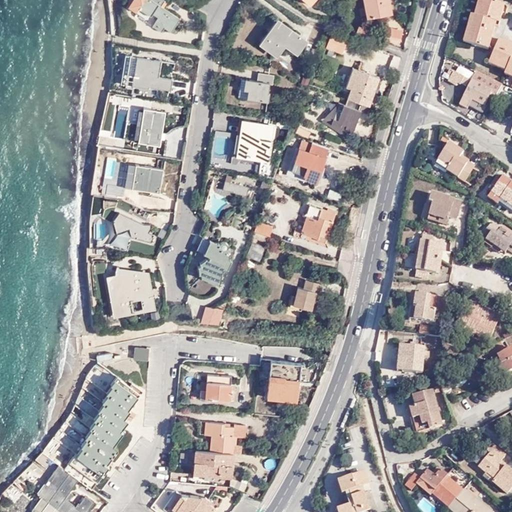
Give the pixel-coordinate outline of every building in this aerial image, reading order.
[(162,0),(151,0),(151,1),(149,0),(133,0),(129,8),(138,14),(141,11),(152,19),(154,16),(161,20),(155,28),(163,35),(168,30),(173,33),(183,19),(164,7),(167,3),(162,0)] [(361,0),(364,12),(364,17),(365,18),(389,15),(386,0),(361,0)] [(506,6),(483,1),(479,19),(475,18),(468,45),(492,51),(494,39),(498,23),(502,24),(506,6)] [(468,45),(475,18),(471,17),(464,44),(468,45)] [(352,33),(364,37),(367,29),(355,25),(352,33)] [(268,48),(264,53),(271,59),(282,46),(288,51),(286,54),(292,59),(306,41),(296,33),(292,37),(278,26),(264,44),(268,48)] [(347,40),(331,34),(326,48),(342,55),(347,40)] [(511,45),(500,41),(499,42),(495,52),(490,65),(508,72),(511,74),(511,45)] [(259,49),(264,53),(268,48),(264,44),(259,49)] [(158,66),(159,60),(139,57),(135,86),(151,88),(151,86),(161,87),(160,90),(172,91),(173,78),(162,77),(155,76),(156,72),(152,71),(153,66),(158,66)] [(164,61),(159,60),(158,66),(153,66),(152,71),(156,72),(155,76),(162,77),(164,61)] [(344,87),(348,89),(356,71),(351,69),(344,87)] [(348,89),(344,100),(353,103),(366,107),(377,78),(356,71),(348,89)] [(470,82),(451,71),(448,76),(452,78),(449,83),(457,87),(459,85),(461,86),(462,85),(467,88),(470,82)] [(272,84),(273,75),(259,73),(258,81),(249,80),(246,99),(266,101),(269,84),(272,84)] [(489,100),(494,103),(503,85),(478,73),(465,97),(472,101),(468,108),(481,115),(489,100)] [(238,98),(246,99),(249,80),(240,79),(238,98)] [(147,99),(132,97),(125,140),(151,145),(152,142),(162,144),(166,113),(145,109),(147,99)] [(461,104),(468,108),(472,101),(465,97),(461,104)] [(364,113),(366,107),(353,103),(352,107),(337,100),(332,113),(334,114),(331,123),(352,131),(360,111),(364,113)] [(238,155),(242,123),(236,122),(231,163),(258,167),(259,158),(238,155)] [(269,126),(242,123),(238,155),(259,158),(264,159),(269,126)] [(344,140),(329,135),(326,141),(341,148),(344,140)] [(324,150),(299,140),(289,167),(300,173),(299,178),(314,184),(323,159),(321,159),(324,150)] [(449,151),(440,167),(451,174),(449,179),(465,188),(474,174),(459,165),(463,159),(449,151)] [(163,170),(129,165),(125,189),(159,194),(163,170)] [(451,174),(440,167),(437,171),(449,179),(451,174)] [(248,186),(225,180),(223,189),(246,195),(248,186)] [(494,196),(486,206),(496,213),(500,206),(511,213),(511,192),(501,186),(498,189),(494,187),(489,194),(494,196)] [(444,201),(422,197),(419,211),(425,212),(423,222),(432,224),(432,227),(440,229),(442,215),(449,217),(451,205),(443,203),(444,201)] [(334,212),(311,203),(301,231),(317,236),(316,239),(325,242),(334,212)] [(149,233),(151,229),(151,225),(144,225),(120,213),(113,221),(117,234),(129,230),(132,238),(152,243),(155,236),(149,233)] [(259,216),(257,224),(271,231),(274,222),(259,216)] [(495,228),(483,245),(503,259),(509,251),(511,253),(511,235),(506,231),(503,234),(495,228)] [(158,236),(164,239),(167,232),(161,229),(158,236)] [(255,237),(266,241),(269,235),(257,231),(255,237)] [(223,240),(215,237),(209,251),(215,254),(216,257),(214,260),(210,262),(206,261),(201,275),(221,282),(227,265),(230,266),(234,255),(231,254),(235,245),(231,244),(231,243),(230,240),(229,239),(225,238),(223,238),(223,240)] [(251,239),(250,243),(248,249),(256,253),(261,243),(251,239)] [(432,240),(422,239),(421,244),(419,244),(417,281),(428,282),(429,276),(440,277),(443,247),(432,246),(432,240)] [(261,243),(256,253),(261,255),(265,244),(261,243)] [(297,265),(301,257),(295,255),(291,263),(297,265)] [(136,273),(123,266),(113,274),(115,297),(105,297),(106,310),(115,310),(115,313),(127,313),(127,300),(139,299),(140,312),(150,311),(149,298),(145,297),(144,292),(148,292),(147,275),(136,275),(136,273)] [(294,303),(302,305),(312,308),(316,289),(320,290),(322,281),(306,277),(304,286),(298,285),(296,294),(294,303)] [(245,281),(240,279),(232,298),(238,299),(245,281)] [(221,317),(222,317),(229,299),(222,293),(219,302),(225,304),(224,305),(221,317)] [(301,308),(302,305),(294,303),(296,294),(292,293),(290,305),(301,308)] [(439,315),(440,301),(417,299),(416,312),(414,325),(434,327),(436,315),(439,315)] [(448,302),(440,301),(439,315),(446,316),(448,302)] [(215,317),(221,317),(224,305),(209,302),(204,318),(209,319),(215,317)] [(498,317),(486,311),(482,319),(476,317),(479,309),(465,303),(455,324),(456,328),(454,333),(473,341),(476,334),(490,339),(498,317)] [(482,319),(486,311),(479,309),(476,317),(482,319)] [(503,345),(488,352),(494,361),(499,358),(504,367),(509,375),(511,373),(511,351),(507,354),(503,345)] [(139,361),(151,362),(153,350),(140,349),(140,353),(135,353),(135,357),(139,357),(139,361)] [(427,352),(407,350),(404,375),(424,378),(427,352)] [(302,362),(273,360),(271,398),(300,400),(302,362)] [(509,375),(504,367),(499,369),(504,378),(509,375)] [(235,377),(210,376),(210,384),(204,384),(203,399),(237,401),(238,384),(234,384),(235,377)] [(440,382),(440,383),(443,389),(446,395),(454,392),(447,378),(440,382)] [(82,456),(72,469),(82,478),(95,488),(113,466),(110,463),(122,447),(119,444),(130,431),(126,427),(133,420),(129,417),(135,410),(133,408),(138,401),(141,404),(147,396),(134,385),(131,388),(124,381),(117,389),(120,392),(113,400),(114,401),(110,407),(112,408),(106,416),(107,418),(102,424),(103,425),(92,441),(94,442),(89,449),(92,451),(86,458),(82,456)] [(446,395),(443,389),(436,393),(440,399),(446,395)] [(432,393),(416,399),(419,410),(414,411),(424,436),(446,426),(432,393)] [(235,453),(243,454),(243,444),(239,444),(239,437),(235,437),(236,428),(227,427),(227,424),(214,423),(213,436),(212,451),(235,453)] [(235,437),(239,437),(247,438),(247,425),(236,425),(236,428),(235,437)] [(496,450),(483,440),(479,444),(477,443),(466,458),(502,485),(511,472),(511,470),(492,455),(496,450)] [(212,451),(198,450),(196,474),(234,476),(235,453),(212,451)] [(72,469),(62,462),(37,493),(43,498),(61,511),(87,511),(97,500),(89,494),(82,502),(79,503),(77,505),(70,500),(75,493),(72,491),(82,478),(72,469)] [(445,474),(433,465),(428,471),(425,468),(418,477),(412,472),(403,486),(410,491),(413,486),(417,480),(433,491),(430,495),(447,508),(462,490),(452,483),(449,487),(440,480),(443,477),(445,474)] [(363,475),(335,485),(339,497),(344,496),(348,508),(336,511),(367,511),(360,491),(368,488),(363,475)] [(440,480),(449,487),(452,483),(443,477),(440,480)] [(417,480),(413,486),(428,497),(430,495),(433,491),(417,480)] [(462,490),(447,508),(452,511),(490,511),(491,511),(474,498),(471,503),(463,498),(467,492),(463,489),(462,490)] [(474,498),(467,492),(463,498),(471,503),(474,498)] [(212,499),(185,495),(175,507),(181,511),(216,511),(221,506),(212,499)] [(61,511),(43,498),(32,510),(34,511),(61,511)] [(418,507),(425,511),(432,511),(435,508),(423,500),(418,507)]
